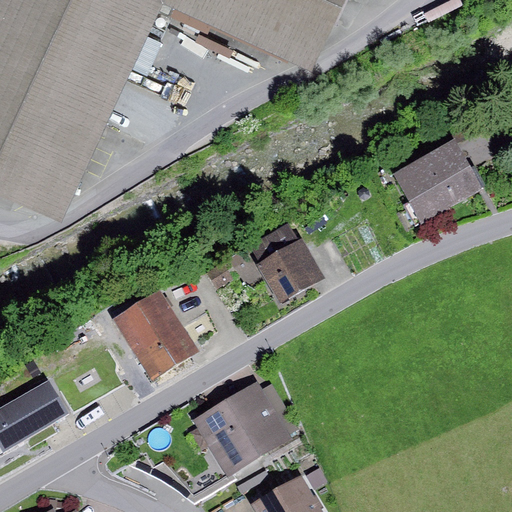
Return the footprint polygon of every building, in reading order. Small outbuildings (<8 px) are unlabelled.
[(0,0),(0,193),(62,222),(164,0),(0,0)] [(180,0),(317,63),(346,0),(384,0),(387,1),(387,0),(180,0)] [(459,0),(452,0),(425,14),(430,23),(463,6),(459,0)] [(421,222),(482,187),(454,138),(393,173),(421,222)] [(280,304),(325,277),(302,237),(299,239),(291,226),(252,248),(261,263),(257,265),(280,304)] [(229,270),(211,281),(217,289),(234,279),(229,270)] [(153,380),(199,351),(160,290),(114,319),(153,380)] [(74,414),(123,385),(110,361),(60,390),(74,414)] [(0,439),(5,449),(68,413),(49,380),(0,407),(0,439)] [(227,476),(293,438),(290,434),(263,390),(258,381),(194,420),(227,476)] [(272,384),(263,390),(290,434),(299,428),(272,384)] [(328,482),(320,469),(307,476),(315,490),(328,482)] [(267,471),(237,487),(241,494),(271,479),(267,471)] [(257,511),(324,511),(303,474),(252,503),(257,511)]
